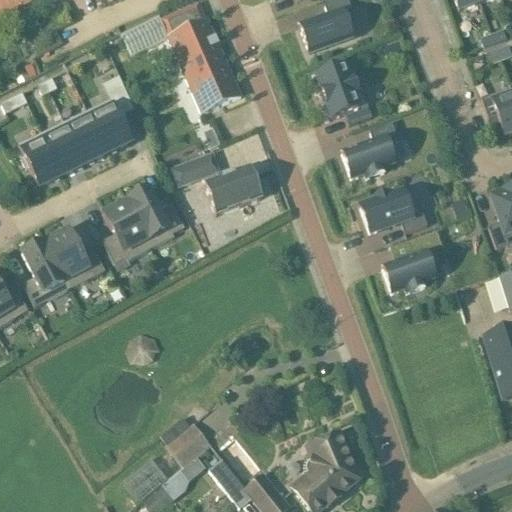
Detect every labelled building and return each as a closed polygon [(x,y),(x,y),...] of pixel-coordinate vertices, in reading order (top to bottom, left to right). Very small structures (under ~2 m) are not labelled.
[(350,12),(346,0),(345,0),(323,8),(328,19),(299,30),(308,56),(355,39),(346,13),(350,12)] [(453,0),(458,14),(480,6),(477,0),(453,0)] [(198,7),(160,23),(201,117),(240,100),(207,24),(206,25),(198,7)] [(0,34),(10,29),(0,9),(0,34)] [(80,49),(67,24),(46,35),(58,60),(80,49)] [(502,34),(491,38),(494,47),(506,43),(502,34)] [(483,51),(494,47),(491,38),(480,42),(483,51)] [(508,50),(497,54),(500,63),(511,59),(508,50)] [(489,67),(500,63),(497,54),(486,58),(489,67)] [(24,70),(30,81),(36,77),(31,67),(24,70)] [(328,119),(331,120),(332,122),(344,117),(348,129),(371,121),(356,80),(347,83),(342,70),(317,79),(321,93),(327,108),(325,111),(328,119)] [(109,103),(86,115),(107,157),(130,146),(118,120),(133,113),(118,80),(102,88),(109,103)] [(44,85),(50,96),(57,93),(51,82),(44,85)] [(50,96),(44,85),(37,89),(42,100),(50,96)] [(504,140),(511,136),(511,95),(509,88),(511,93),(490,101),(504,140)] [(0,106),(0,107),(5,118),(27,107),(21,97),(0,106)] [(86,115),(64,125),(85,168),(107,157),(86,115)] [(499,127),(496,119),(488,122),(491,130),(499,127)] [(62,179),(85,168),(64,125),(41,137),(62,179)] [(384,176),(382,171),(398,166),(389,140),(395,138),(391,126),(368,134),(373,146),(341,157),(350,183),(364,178),(365,182),(384,176)] [(208,145),(216,141),(212,133),(204,136),(208,145)] [(62,179),(41,137),(18,148),(23,160),(20,162),(25,173),(29,171),(38,191),(62,179)] [(211,159),(172,173),(179,190),(191,186),(202,182),(204,189),(209,204),(215,219),(260,202),(253,184),(253,183),(255,182),(253,177),(251,171),(233,178),(232,178),(228,179),(221,182),(222,183),(220,183),(219,184),(218,180),(216,176),(218,176),(214,167),(211,159)] [(127,205),(125,206),(150,253),(173,241),(172,238),(184,232),(171,208),(159,215),(148,193),(145,195),(142,190),(128,198),(130,203),(127,204),(127,205)] [(494,253),(511,246),(511,192),(501,196),(501,197),(488,201),(497,226),(485,231),(494,253)] [(372,207),(359,211),(369,237),(400,226),(404,238),(426,229),(422,217),(420,218),(411,193),(391,200),(389,196),(371,202),(372,207)] [(462,202),(451,206),(456,222),(468,218),(462,202)] [(114,269),(125,262),(127,265),(150,253),(125,206),(102,218),(113,239),(101,245),(114,269)] [(68,234),(43,247),(66,294),(104,276),(92,252),(80,258),(68,234)] [(441,251),(436,235),(408,245),(413,260),(381,272),(391,298),(404,293),(406,297),(424,291),(422,286),(438,281),(429,255),(441,251)] [(34,310),(66,294),(43,247),(21,257),(34,281),(22,288),(34,310)] [(511,312),(511,278),(499,283),(508,313),(511,312)] [(0,294),(0,331),(28,314),(14,291),(2,298),(0,294)] [(503,403),(511,399),(511,331),(483,340),(503,403)] [(134,348),(131,356),(135,365),(143,368),(151,364),(155,356),(151,348),(143,345),(134,348)] [(193,429),(167,450),(184,470),(209,449),(193,429)] [(354,484),(355,479),(355,475),(338,437),(307,451),(311,460),(309,461),(306,463),(304,466),(303,469),(303,472),(303,475),(304,479),(306,480),(291,491),(308,511),(320,511),(325,508),(327,510),(342,498),(340,496),(352,487),(354,484)] [(147,462),(119,485),(137,505),(164,482),(147,462)] [(252,501),(245,493),(221,463),(208,474),(239,511),(252,501)] [(245,493),(252,501),(260,511),(286,511),(288,511),(262,479),(245,493)] [(161,491),(148,501),(156,511),(162,511),(172,504),(161,491)]
